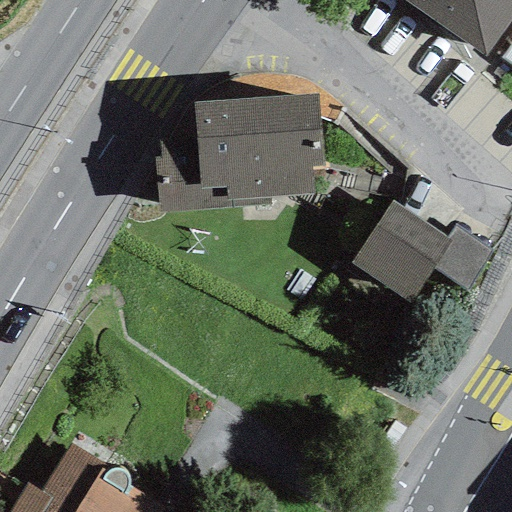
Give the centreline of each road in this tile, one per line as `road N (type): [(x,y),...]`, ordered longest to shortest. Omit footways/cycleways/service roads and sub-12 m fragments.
road 1 (tertiary): [(0,313),(201,0)]
road 2 (tertiary): [(76,0),(0,114)]
road 3 (secondary): [(511,401),(450,511)]
